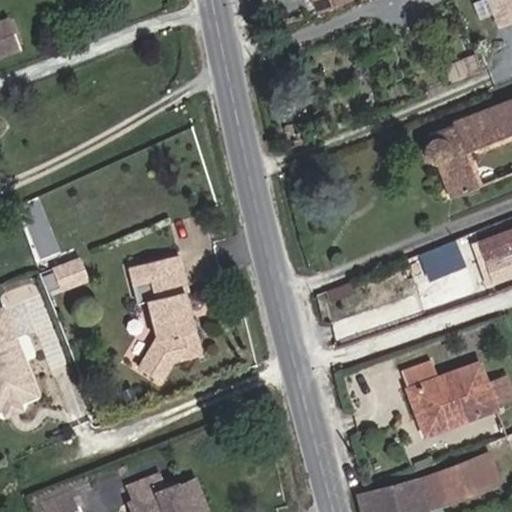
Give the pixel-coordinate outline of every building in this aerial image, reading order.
[(311,0),(317,13),(349,0),(311,0)] [(511,22),(511,0),(487,0),(499,28),(511,22)] [(0,59),(22,51),(9,18),(0,21),(0,59)] [(511,100),(511,101),(451,125),(453,128),(436,135),(427,148),(426,153),(429,159),(438,163),(452,198),(477,188),(462,150),(511,130),(511,100)] [(482,248),(476,250),(486,277),(490,276),(493,281),(511,274),(511,229),(480,242),(482,248)] [(458,237),(419,252),(429,278),(468,263),(458,237)] [(179,293),(182,292),(173,255),(123,268),(129,287),(147,282),(150,298),(141,301),(151,340),(133,369),(152,381),(164,362),(194,354),(179,293)] [(55,282),(80,272),(76,261),(50,271),(55,282)] [(10,352),(6,354),(0,341),(0,404),(12,398),(22,393),(14,379),(22,375),(10,352)] [(455,423),(511,403),(511,388),(507,375),(486,383),(478,362),(437,378),(431,361),(402,371),(407,386),(407,389),(421,424),(453,413),(455,423)] [(22,393),(30,389),(22,375),(14,379),(22,393)] [(0,404),(3,412),(15,405),(12,398),(0,404)] [(425,435),(455,423),(453,413),(421,424),(425,435)] [(414,511),(426,509),(498,482),(487,453),(418,480),(359,496),(363,511),(414,511)] [(208,511),(195,479),(166,490),(160,474),(128,488),(134,502),(136,501),(140,511),(208,511)] [(77,511),(70,492),(42,503),(45,511),(77,511)] [(132,511),(140,511),(136,501),(134,502),(130,504),(132,511)]
